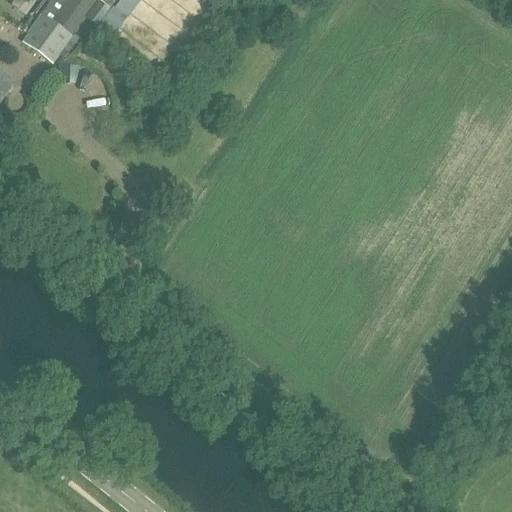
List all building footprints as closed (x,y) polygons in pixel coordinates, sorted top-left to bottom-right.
[(19,0),(31,8),(37,0),(19,0)] [(110,6),(102,0),(64,0),(49,20),(41,15),(21,43),(51,65),(58,55),(64,59),(79,37),(74,33),(87,15),(98,23),(110,6)] [(49,20),(64,0),(51,0),(41,15),(49,20)] [(117,0),(107,15),(123,25),(140,0),(117,0)] [(0,99),(11,85),(0,76),(0,99)]
